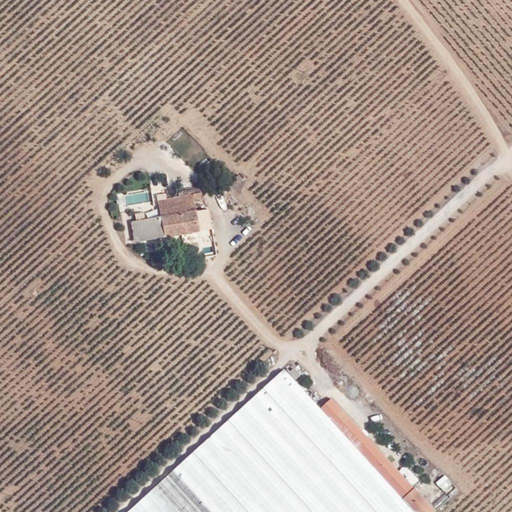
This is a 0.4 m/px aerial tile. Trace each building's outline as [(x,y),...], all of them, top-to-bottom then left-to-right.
[(217,167),(211,159),(207,162),(210,166),(214,170),(217,167)] [(199,170),(202,174),(210,166),(207,162),(199,170)] [(125,194),(125,203),(151,201),(150,192),(125,194)] [(135,242),(198,231),(193,201),(192,195),(158,201),(159,211),(160,218),(150,220),(132,223),(135,242)] [(159,211),(150,212),(150,220),(160,218),(159,211)] [(296,379),(300,376),(293,368),(289,371),(296,379)] [(283,370),(186,459),(128,511),(414,511),(402,499),(414,488),(331,398),(319,409),(283,370)] [(442,491),(452,484),(444,474),(435,481),(442,491)] [(414,511),(433,511),(435,510),(414,488),(402,499),(414,511)]
